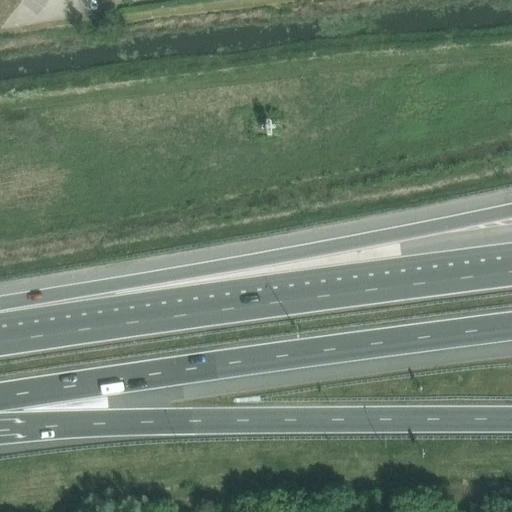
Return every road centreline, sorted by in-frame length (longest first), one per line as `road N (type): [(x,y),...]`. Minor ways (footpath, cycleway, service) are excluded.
road 1 (motorway): [(511,212),(0,328)]
road 2 (motorway): [(511,264),(0,333)]
road 3 (motorway): [(0,396),(511,327)]
road 4 (motorway): [(0,399),(109,422),(511,419)]
